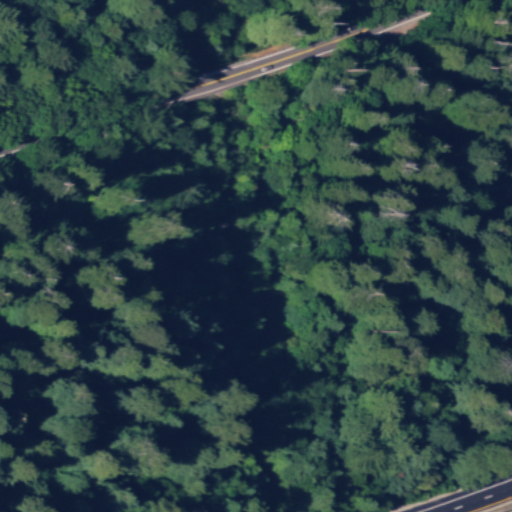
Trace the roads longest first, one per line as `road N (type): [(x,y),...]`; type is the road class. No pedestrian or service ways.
road 1 (tertiary): [(461,0),(261,75)]
road 2 (tertiary): [(167,107),(0,162)]
